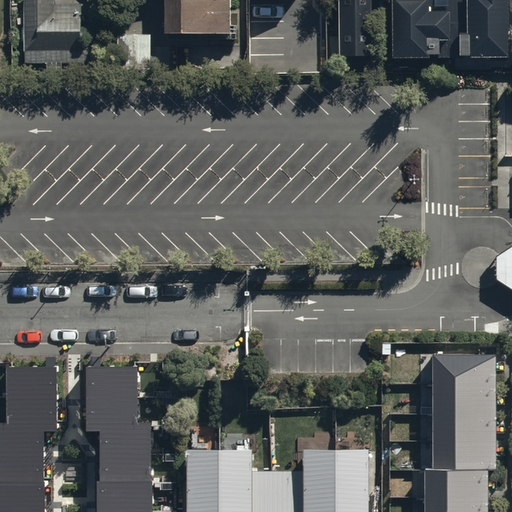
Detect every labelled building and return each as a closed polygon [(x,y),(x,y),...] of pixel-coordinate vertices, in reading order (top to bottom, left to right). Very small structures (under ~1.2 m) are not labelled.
[(26,0),(28,57),(98,55),(98,35),(85,35),(84,0),(26,0)] [(171,0),(172,31),(238,29),(237,0),(171,0)] [(373,0),(342,0),(342,53),(374,54),(373,0)] [(431,0),(396,0),(398,51),(511,49),(511,0),(470,0),(471,26),(455,27),(455,4),(431,4),(431,0)] [(494,346),(434,347),(435,461),(425,461),(425,511),(488,511),(488,467),(495,467),(494,346)] [(60,368),(10,369),(10,423),(0,422),(0,511),(47,511),(48,432),(61,432),(60,368)] [(140,423),(139,368),(89,369),(89,432),(102,432),(102,511),(153,511),(154,423),(140,423)] [(308,445),(308,466),(253,467),(253,446),(193,447),(193,511),(372,509),(371,444),(308,445)]
